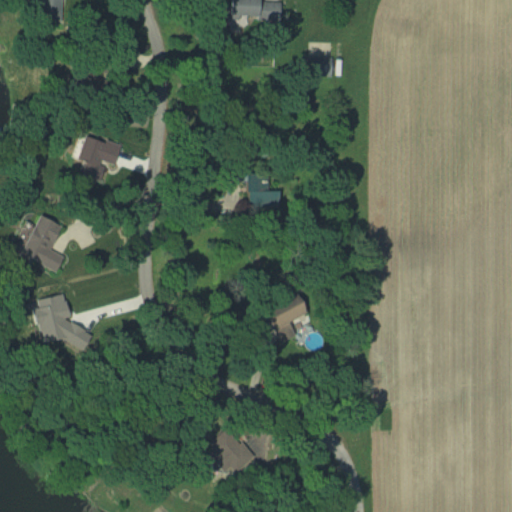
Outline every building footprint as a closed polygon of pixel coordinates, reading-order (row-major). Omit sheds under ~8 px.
[(223,0),(224,2),(205,1),(205,18),(274,20),(274,0),(223,0)] [(300,75),(330,75),(330,57),(300,57),(300,75)] [(114,146),(77,135),(70,159),(78,161),(73,176),(93,182),(99,162),(108,165),(114,146)] [(222,165),(223,180),(240,179),(240,194),(259,194),(257,163),(222,165)] [(57,226),(34,213),(13,252),(49,272),(58,256),(44,249),(57,226)] [(300,313),(290,292),(257,307),(274,344),(290,337),(283,321),(300,313)] [(198,454),(215,469),(236,446),(219,431),(198,454)]
